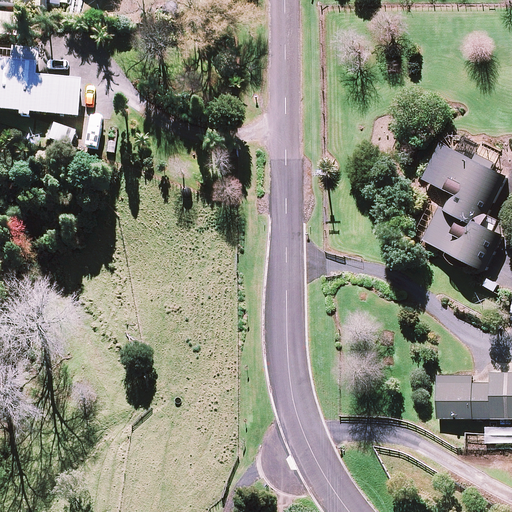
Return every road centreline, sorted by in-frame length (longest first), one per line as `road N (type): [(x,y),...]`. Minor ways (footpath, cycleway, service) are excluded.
road 1 (unclassified): [(297,454),(287,277),(289,0)]
road 2 (unknown): [(291,345),(511,475)]
road 3 (unknown): [(329,366),(333,407),(504,511)]
road 4 (unknown): [(288,97),(231,121),(194,120),(89,61)]
